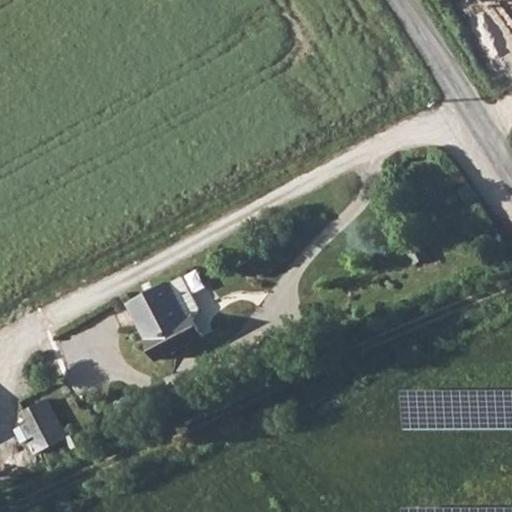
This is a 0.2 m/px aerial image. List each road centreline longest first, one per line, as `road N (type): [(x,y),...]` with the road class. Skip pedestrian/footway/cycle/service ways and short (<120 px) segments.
road 1 (track): [(0,511),(511,280)]
road 2 (tertiary): [(511,174),(400,0)]
